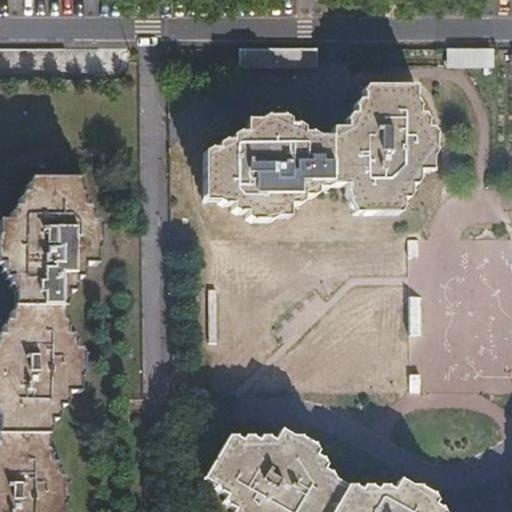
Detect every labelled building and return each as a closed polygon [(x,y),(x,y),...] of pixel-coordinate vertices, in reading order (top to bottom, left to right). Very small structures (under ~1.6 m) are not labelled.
[(244,141),(244,137),(238,137),(238,133),(231,137),(231,143),(225,143),(224,141),(216,145),(216,153),(210,153),(210,150),(202,154),(202,193),(217,193),(217,202),(225,207),(225,206),(231,206),(231,212),(238,217),(238,214),(244,214),(244,221),(250,225),(251,222),(265,222),(264,225),(273,220),(273,210),(285,211),(285,207),(293,207),(293,210),(300,206),(300,199),(306,199),(306,202),(314,197),(315,190),(322,190),(322,193),(332,186),(345,187),(345,196),(348,202),(359,202),(359,215),(397,216),(401,209),(399,209),(399,203),(404,203),(409,196),(408,195),(408,189),(413,189),(418,180),(415,181),(415,174),(418,174),(418,160),(429,160),(434,152),(431,152),(431,138),(433,138),(430,132),(423,132),(422,125),(426,125),(421,117),(415,117),(415,111),(418,111),(412,102),(402,102),(402,89),(365,88),(360,97),(361,97),(361,103),(356,102),(351,111),(353,111),(352,117),(348,117),(343,124),(344,125),(345,130),(342,130),(343,160),(330,160),(330,150),(329,150),(315,150),(315,140),(307,134),(307,137),(300,137),(300,130),(292,125),(292,128),(286,128),(286,122),(279,116),(279,120),(272,120),(272,141),(244,141)] [(244,131),(244,137),(244,141),(272,141),(272,120),(265,120),(265,118),(257,122),(257,132),(244,131)] [(343,160),(342,130),(329,131),(329,150),(330,150),(330,160),(343,160)] [(0,511),(52,511),(53,506),(64,506),(69,500),(65,500),(65,485),(67,484),(63,477),(57,477),(57,470),(59,469),(55,463),(48,463),(49,456),(50,456),(46,449),(35,449),(36,434),(47,434),(51,428),(49,428),(49,422),(55,422),(60,414),(57,414),(57,408),(63,408),(68,400),(65,400),(64,394),(69,394),(69,379),(79,379),(83,372),(81,372),(81,359),(84,358),(79,351),(73,350),(73,344),(75,344),(71,336),(65,336),(65,329),(67,329),(62,321),(52,321),(52,307),(63,306),(68,300),(65,300),(65,294),(71,294),(75,287),(74,286),(73,279),(79,279),(83,273),(81,273),(81,265),(84,265),(85,251),(95,251),(99,244),(97,244),(97,229),(99,229),(95,223),(89,223),(88,217),(92,217),(87,209),(81,209),(81,203),(83,203),(79,194),(69,194),(69,180),(31,180),(25,188),(28,188),(28,194),(23,194),(18,202),(20,202),(19,208),(14,208),(9,215),(11,216),(11,224),(17,224),(17,253),(0,252),(0,265),(3,266),(3,272),(1,272),(5,279),(11,279),(11,285),(9,285),(14,294),(23,294),(23,307),(13,307),(9,315),(11,315),(11,321),(5,322),(0,329),(2,328),(3,336),(0,335),(0,349),(0,350),(1,379),(0,379),(0,421),(7,421),(8,436),(0,435),(0,511)] [(460,205),(450,211),(440,219),(431,229),(425,241),(418,241),(397,240),(208,240),(208,393),(419,394),(511,393),(511,200),(505,199),(491,198),(478,199),(460,205)] [(17,224),(11,224),(7,224),(6,237),(0,236),(0,252),(17,253),(17,224)] [(269,448),(271,443),(266,440),(267,438),(259,437),(256,443),(251,440),(252,438),(243,437),(240,443),(235,440),(235,438),(227,438),(207,472),(219,479),(215,487),(219,495),(220,493),(225,497),(223,501),(226,509),(227,507),(233,511),(232,511),(440,511),(438,508),(436,510),(431,507),(434,501),(430,495),(428,497),(422,493),(411,511),(389,498),(392,493),(385,489),(387,487),(379,487),(375,492),(370,489),(371,487),(362,487),(359,493),(353,489),(354,487),(346,487),(340,496),(328,489),(333,480),(329,473),(327,474),(321,471),(325,465),(321,458),(319,460),(313,457),(317,451),(313,444),(310,447),(304,443),(293,462),(269,448)] [(274,440),(271,443),(269,448),(293,462),(304,443),(299,440),(300,438),(291,438),(285,447),(274,440)] [(393,491),(392,493),(389,498),(411,511),(422,493),(417,490),(419,487),(409,488),(403,496),(393,491)]
